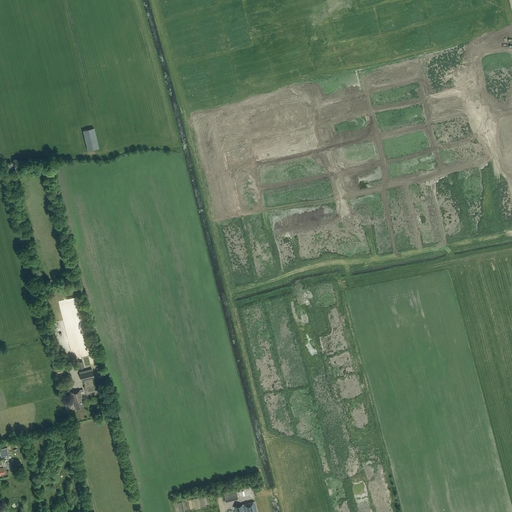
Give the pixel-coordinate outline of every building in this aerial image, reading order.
[(99,148),(94,128),(83,131),(87,151),(99,148)] [(82,381),(94,378),(92,370),(80,374),(82,381)] [(82,400),(81,392),(83,391),(83,389),(71,392),(73,402),(74,402),(76,408),(83,406),(82,400)] [(225,502),(238,498),(236,489),(223,492),(225,502)] [(256,511),(254,501),(234,506),(235,511),(256,511)]
